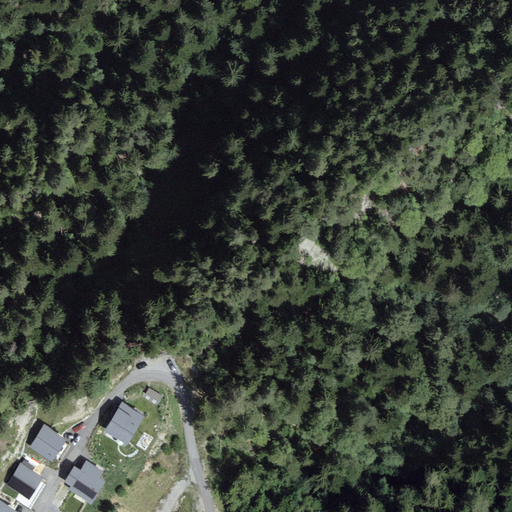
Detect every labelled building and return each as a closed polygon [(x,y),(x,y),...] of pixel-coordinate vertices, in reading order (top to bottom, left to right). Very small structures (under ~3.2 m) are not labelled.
[(125,400),(107,429),(130,444),(148,415),(125,400)] [(56,460),(70,437),(46,423),(32,446),(56,460)] [(65,483),(94,500),(107,478),(102,475),(105,469),(88,459),(83,468),(76,464),(65,483)] [(8,484),(33,498),(46,474),(21,460),(8,484)] [(0,511),(19,511),(21,510),(0,495),(0,511)]
